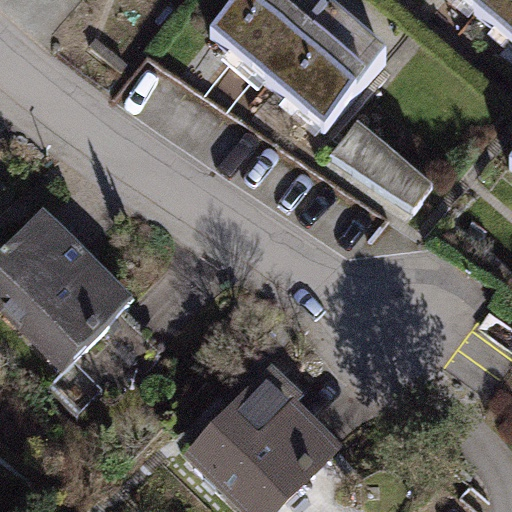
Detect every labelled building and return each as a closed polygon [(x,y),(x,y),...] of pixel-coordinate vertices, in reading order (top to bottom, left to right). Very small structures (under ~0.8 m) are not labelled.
[(323,0),(256,0),(219,42),(246,65),(301,115),(329,140),(396,64),(323,0)] [(511,0),(460,0),(511,42),(511,41),(511,0)] [(341,165),(417,201),(430,173),(354,137),(341,165)] [(85,206),(0,287),(0,309),(69,380),(79,370),(143,309),(94,258),(115,238),(85,206)] [(107,400),(79,370),(69,380),(56,392),(84,421),(107,400)] [(277,384),(195,466),(240,511),(292,511),(349,456),(277,384)]
